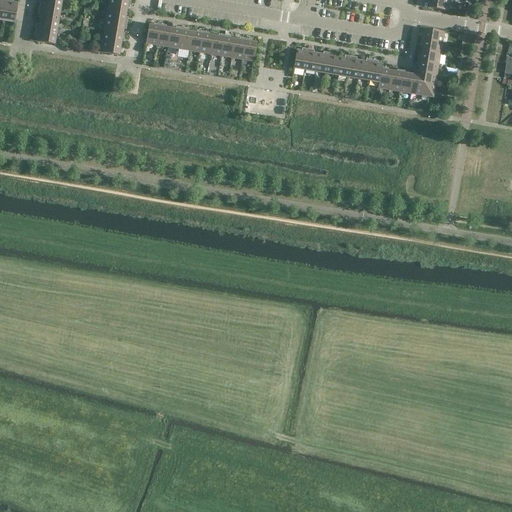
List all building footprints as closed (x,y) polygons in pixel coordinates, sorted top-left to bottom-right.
[(15,22),(18,3),(10,2),(10,0),(6,0),(4,20),(15,22)] [(60,12),(62,2),(51,0),(43,0),(42,6),(40,5),(39,9),(60,12)] [(126,13),(127,6),(130,6),(130,2),(115,0),(109,0),(108,10),(126,13)] [(447,11),(449,0),(447,0),(427,0),(428,0),(430,1),(429,8),(447,11)] [(58,23),(60,12),(39,9),(39,12),(41,13),(40,20),(58,23)] [(125,20),(126,13),(108,10),(106,20),(127,24),(127,20),(125,20)] [(56,34),(58,23),(40,20),(39,27),(36,27),(36,30),(56,34)] [(123,34),(124,27),(126,27),(127,24),(106,20),(104,31),(123,34)] [(157,46),(160,25),(157,24),(156,27),(149,25),(146,44),(157,46)] [(167,47),(171,29),(163,28),(164,25),(160,25),(157,46),(167,47)] [(178,49),(182,28),(178,28),(178,30),(171,29),(167,47),(178,49)] [(189,51),(192,33),(185,31),(185,29),(182,28),(178,49),(189,51)] [(442,44),(444,33),(425,29),(424,37),(422,37),(421,40),(442,44)] [(54,45),(56,34),(36,30),(35,34),(37,34),(36,42),(54,45)] [(121,41),(123,34),(104,31),(102,41),(123,45),(124,42),(121,41)] [(199,53),(203,32),(199,31),(199,34),(192,33),(189,51),(199,53)] [(210,55),(213,36),(206,35),(207,33),(203,32),(199,53),(210,55)] [(221,56),(224,36),(221,35),(220,37),(213,36),(210,55),(221,56)] [(231,58),(235,40),(227,39),(228,36),(224,36),(221,56),(231,58)] [(242,60),(246,39),(242,39),(242,41),(235,40),(231,58),(242,60)] [(253,62),(256,43),(249,42),(249,40),(246,39),(242,60),(253,62)] [(440,54),(442,44),(421,40),(420,44),(423,44),(422,51),(440,54)] [(119,56),(120,48),(123,49),(123,45),(102,41),(101,53),(119,56)] [(315,72),(318,54),(311,53),(312,50),(304,49),(304,51),(296,50),(293,69),(315,72)] [(438,65),(440,54),(422,51),(421,58),(418,58),(417,61),(438,65)] [(326,74),(329,53),(326,53),(325,55),(318,54),(315,72),(326,74)] [(336,76),(340,57),(332,56),(333,54),(329,53),(326,74),(336,76)] [(347,78),(351,57),(347,56),(347,59),(340,57),(336,76),(347,78)] [(358,79),(361,61),(354,60),(354,57),(351,57),(347,78),(358,79)] [(368,81),(372,60),(368,60),(368,62),(361,61),(358,79),(368,81)] [(379,83),(382,68),(383,65),(375,63),(375,61),(372,60),(368,81),(379,83)] [(436,79),(438,65),(417,61),(417,65),(419,65),(417,76),(425,77),(436,79)] [(389,90),(392,72),(385,71),(385,68),(382,68),(379,83),(378,88),(389,90)] [(400,92),(403,71),(399,71),(399,73),(392,72),(389,90),(400,92)] [(411,94),(414,75),(406,74),(407,72),(403,71),(400,92),(411,94)] [(425,77),(417,76),(414,75),(411,94),(422,96),(425,77)] [(433,98),(436,79),(425,77),(422,96),(433,98)]
